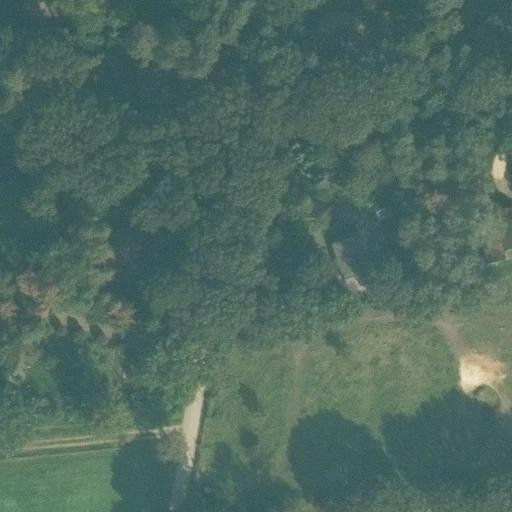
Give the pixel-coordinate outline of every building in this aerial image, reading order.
[(308,55),(364,57),(365,18),(310,15),(308,55)] [(127,108),(176,108),(176,70),(127,70),(127,108)] [(0,181),(29,183),(31,133),(0,131),(0,181)] [(503,252),(511,250),(511,209),(496,212),(503,252)] [(104,270),(148,261),(142,232),(98,241),(104,270)] [(338,281),(369,274),(360,237),(329,245),(338,281)]
